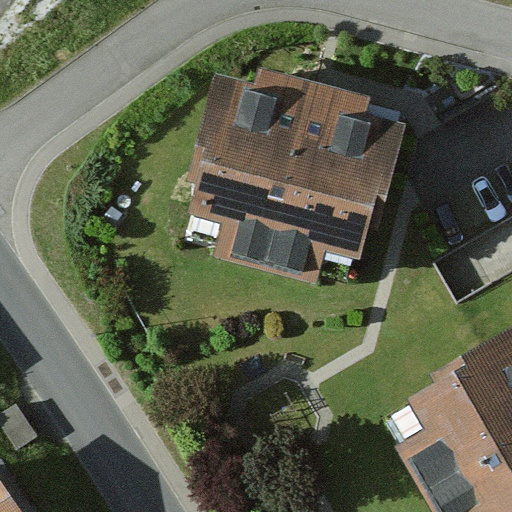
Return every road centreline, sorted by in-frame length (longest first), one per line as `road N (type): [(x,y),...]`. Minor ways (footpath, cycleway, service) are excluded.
road 1 (tertiary): [(0,290),(147,511)]
road 2 (residential): [(0,143),(202,0)]
road 3 (residential): [(374,0),(511,37)]
